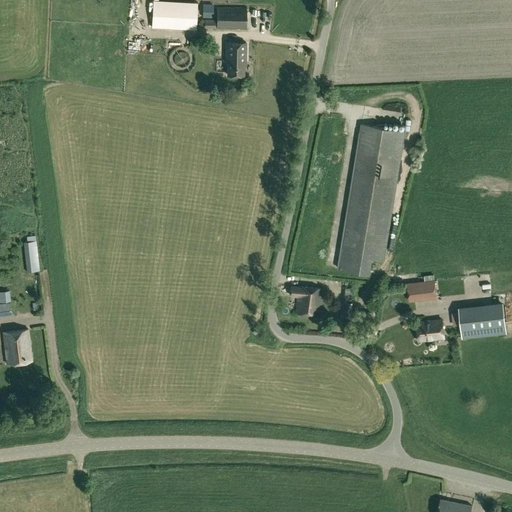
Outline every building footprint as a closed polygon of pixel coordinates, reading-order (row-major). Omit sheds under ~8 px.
[(152,27),(195,29),(196,4),(153,2),(152,27)] [(203,5),(202,16),(212,17),(213,5),(203,5)] [(246,7),(217,7),(216,28),(246,28),(246,7)] [(214,19),(205,19),(204,27),(214,27),(214,19)] [(244,61),(246,62),(246,42),(226,42),(226,61),(227,61),(227,74),(244,74),(244,61)] [(362,124),(338,268),(370,273),(372,258),(384,260),(405,131),(362,124)] [(23,241),(26,272),(39,270),(36,240),(36,234),(27,235),(28,241),(23,241)] [(434,280),(407,283),(409,301),(436,298),(434,280)] [(290,297),(298,297),(296,313),(320,315),(323,288),(299,286),(291,286),(290,297)] [(0,301),(10,300),(9,290),(0,290),(0,301)] [(343,301),(342,317),(351,317),(353,302),(343,301)] [(376,320),(377,307),(363,306),(362,319),(376,320)] [(503,307),(459,312),(463,340),(506,335),(503,307)] [(442,319),(417,322),(419,340),(444,337),(442,319)] [(31,360),(28,328),(3,331),(6,363),(31,360)] [(437,511),(470,511),(472,505),(440,498),(437,511)]
